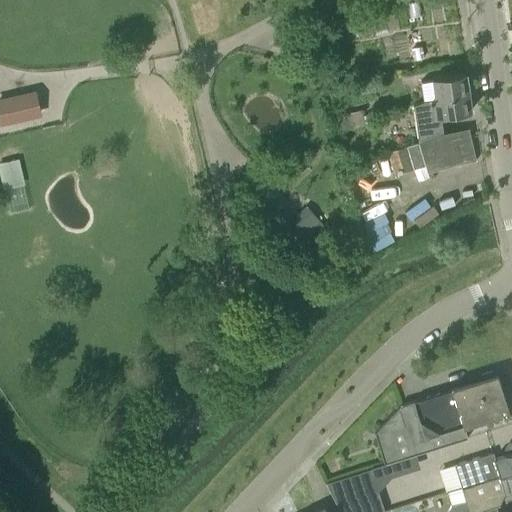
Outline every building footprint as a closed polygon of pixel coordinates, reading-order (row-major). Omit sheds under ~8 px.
[(422,45),(413,47),(415,59),(425,58),(422,45)] [(469,94),(466,73),(433,77),(434,81),(424,82),(426,100),(436,99),(469,94)] [(0,100),(0,112),(2,121),(40,112),(35,92),(0,100)] [(414,102),(420,139),(443,130),(441,115),(471,111),(469,94),(436,99),(426,100),(414,102)] [(363,116),(366,123),(373,121),(370,113),(363,116)] [(340,132),(350,128),(347,114),(337,116),(340,132)] [(443,130),(420,139),(428,170),(478,157),(471,127),(444,132),(443,130)] [(407,145),(414,169),(425,165),(418,142),(407,145)] [(23,157),(4,159),(10,210),(30,208),(23,157)] [(296,215),(307,227),(318,218),(306,206),(296,215)] [(401,404),(375,432),(385,463),(468,437),(465,426),(511,411),(511,409),(509,410),(498,374),(401,404)] [(507,454),(497,457),(495,450),(456,462),(463,487),(511,471),(511,442),(510,443),(506,448),(507,454)] [(379,493),(372,468),(326,482),(338,505),(379,493)] [(466,500),(452,504),(448,511),(478,511),(496,506),(499,506),(504,493),(511,490),(511,471),(463,487),(462,487),(466,500)]
